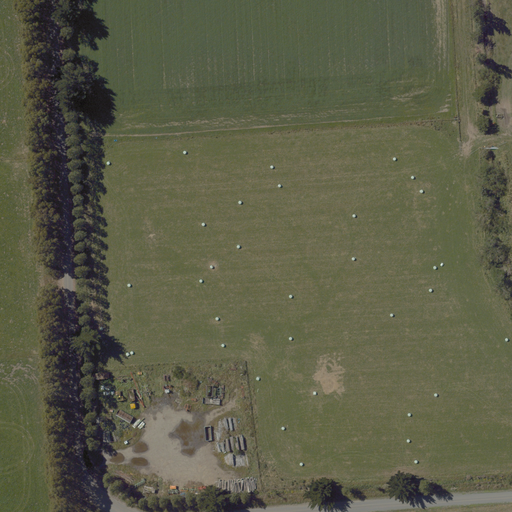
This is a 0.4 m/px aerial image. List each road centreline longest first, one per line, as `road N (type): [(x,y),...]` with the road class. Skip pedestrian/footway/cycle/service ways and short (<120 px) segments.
road 1 (residential): [(50,0),(78,449),(98,494),(121,511)]
road 2 (residential): [(306,511),(511,496)]
